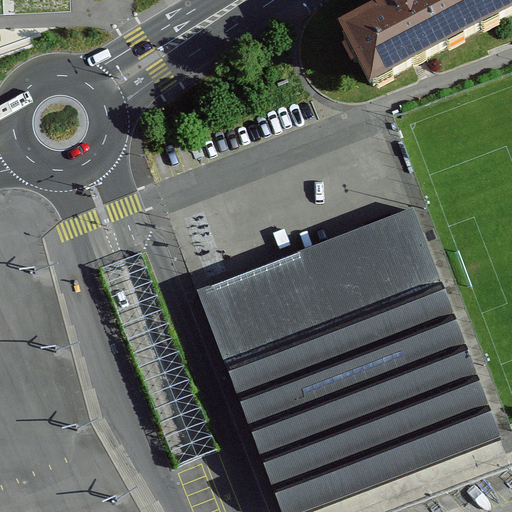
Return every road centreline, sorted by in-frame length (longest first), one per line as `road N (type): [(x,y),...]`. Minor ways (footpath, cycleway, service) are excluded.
road 1 (residential): [(255,511),(155,251),(126,218),(98,151)]
road 2 (residential): [(63,170),(85,276),(177,511)]
road 3 (primary): [(97,94),(241,0)]
